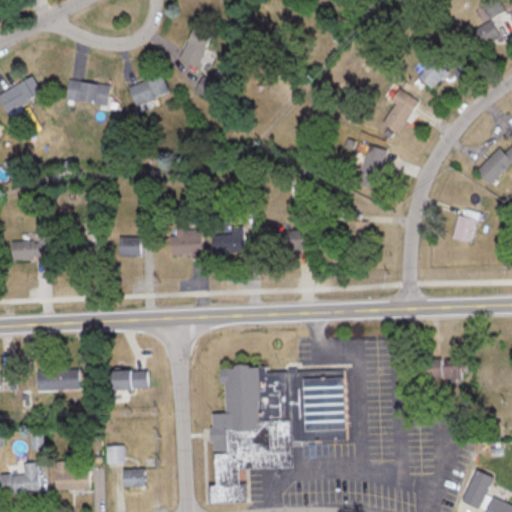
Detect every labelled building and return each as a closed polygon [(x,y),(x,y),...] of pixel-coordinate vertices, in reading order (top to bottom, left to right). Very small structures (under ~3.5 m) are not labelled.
[(180,59),(199,66),(211,35),(192,28),(180,59)] [(0,92),(0,99),(10,118),(23,110),(20,104),(42,92),(32,75),(0,92)] [(134,102),(169,94),(165,75),(129,83),(134,102)] [(194,91),(212,99),(219,82),(202,75),(194,91)] [(66,98),(109,104),(112,84),(69,78),(66,98)] [(245,251),(244,224),(213,225),(213,252),(245,251)] [(202,227),(172,228),(172,254),(191,253),(191,258),(203,258),(202,227)] [(119,236),(120,254),(143,253),(143,235),(119,236)] [(13,258),(50,258),(50,240),(43,240),(43,239),(12,240),(13,258)] [(346,369),(349,440),(293,442),(295,467),(249,469),(250,483),(248,484),(248,502),(211,504),(211,486),(216,485),(214,442),(212,442),(211,427),(213,427),(213,413),(227,413),(225,384),(222,384),(221,368),(236,367),(236,365),(243,364),(251,365),(251,367),(267,366),(267,373),(289,372),(288,369),(298,369),(298,371),(346,369)] [(38,369),(39,389),(82,388),(81,368),(38,369)] [(148,368),(116,369),(117,387),(149,385),(148,368)] [(43,447),(42,430),(30,431),(31,448),(43,447)] [(93,469),(70,469),(70,460),(56,460),(57,489),(93,488),(93,469)] [(1,474),(2,491),(42,489),(40,461),(24,462),(24,472),(1,474)] [(124,468),(125,486),(148,485),(148,467),(124,468)]
